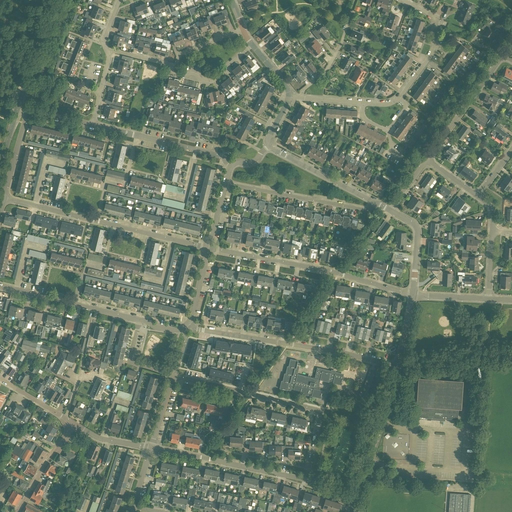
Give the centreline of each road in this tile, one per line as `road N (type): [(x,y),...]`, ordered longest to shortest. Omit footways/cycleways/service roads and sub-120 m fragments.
road 1 (residential): [(305,480),(318,411),(173,377)]
road 2 (residential): [(398,367),(186,324)]
road 3 (residential): [(413,295),(204,247)]
road 4 (residential): [(305,480),(150,448)]
road 5 (residential): [(376,203),(367,210),(225,183)]
road 6 (residential): [(8,200),(28,113),(93,124)]
road 7 (residential): [(356,496),(398,367)]
road 8 (residential): [(403,0),(432,15),(436,30),(433,56),(400,99)]
road 9 (tertiary): [(13,120),(58,0)]
road 10 (residential): [(430,162),(502,56)]
road 11 (residential): [(139,320),(16,290)]
road 12 (residential): [(376,203),(269,147)]
